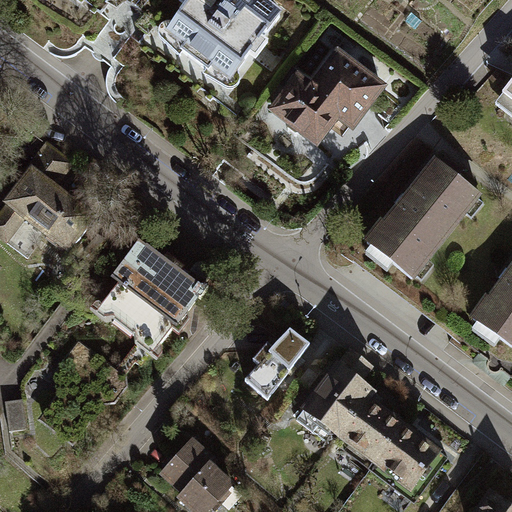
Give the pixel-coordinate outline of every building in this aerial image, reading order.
[(181,0),(179,4),(184,8),(167,32),(185,45),(180,52),(208,73),(212,67),(231,81),(250,56),(256,61),(268,45),(261,40),(279,15),(258,0),(181,0)] [(312,90),(342,113),(348,106),(361,116),(382,88),(338,56),(312,90)] [(511,106),(511,78),(499,96),(511,106)] [(317,146),(342,113),(312,90),(299,79),(274,112),(286,122),(287,129),(295,135),(306,137),(317,146)] [(72,164),(45,144),(20,179),(24,182),(0,214),(0,236),(29,257),(43,237),(65,252),(92,215),(54,189),(72,164)] [(382,220),(365,242),(416,282),(484,196),(459,176),(462,171),(447,159),(443,163),(437,158),(385,223),(382,220)] [(134,251),(124,265),(130,269),(101,307),(115,318),(111,324),(137,344),(152,355),(164,340),(171,330),(179,335),(190,321),(188,312),(206,288),(203,286),(211,276),(211,270),(208,265),(201,263),(196,264),(185,278),(179,273),(183,267),(175,260),(166,254),(162,259),(147,247),(140,256),(134,251)] [(511,266),(490,297),(487,295),(470,319),(511,348),(511,266)] [(315,346),(291,327),(275,347),(268,342),(249,366),(255,370),(242,386),(267,406),(315,346)] [(112,375),(78,347),(61,368),(64,392),(43,419),(71,440),(101,401),(112,399),(122,386),(122,379),(135,362),(142,367),(152,355),(137,344),(112,375)] [(338,434),(365,399),(371,391),(338,366),(296,420),(314,434),(323,423),(338,434)] [(373,463),(402,426),(365,399),(338,434),(358,449),(352,457),(369,469),(373,463)] [(23,400),(5,402),(8,431),(27,429),(23,400)] [(411,491),(439,454),(402,426),(373,463),(411,491)] [(193,438),(160,476),(183,496),(180,500),(193,511),(218,511),(224,506),(220,503),(237,484),(215,464),(218,460),(193,438)] [(498,501),(491,495),(478,511),(511,511),(511,505),(504,500),(498,501)]
